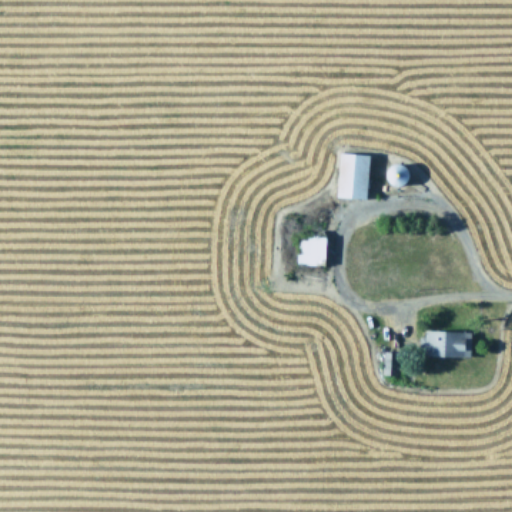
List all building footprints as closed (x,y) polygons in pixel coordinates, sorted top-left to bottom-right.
[(335,194),(365,196),(366,151),(336,150),(335,194)] [(406,178),(401,160),(381,166),(387,184),(406,178)] [(295,261),(322,262),(323,234),(299,234),(298,251),(295,251),(295,261)] [(469,354),(469,329),(420,328),(420,353),(469,354)] [(381,372),(396,372),(396,350),(382,349),(381,372)]
